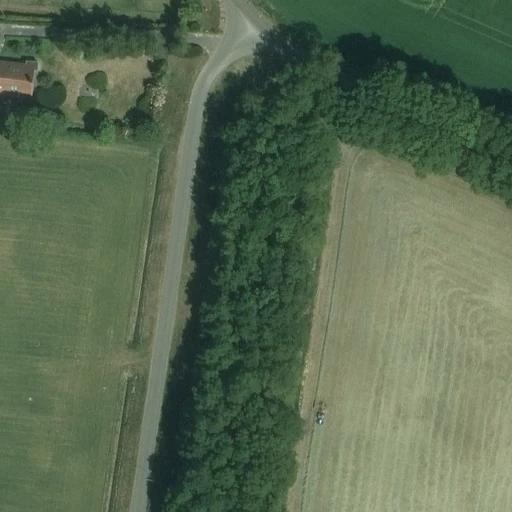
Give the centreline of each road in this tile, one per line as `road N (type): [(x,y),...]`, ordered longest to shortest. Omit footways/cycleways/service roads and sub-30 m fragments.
road 1 (unclassified): [(136,511),(197,93),(246,19)]
road 2 (unclassified): [(511,160),(308,65),(246,19)]
